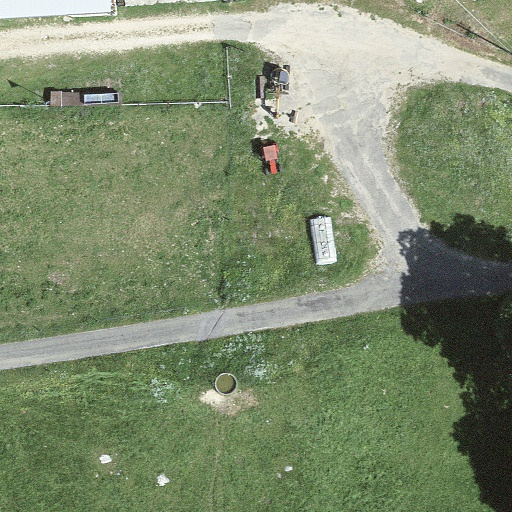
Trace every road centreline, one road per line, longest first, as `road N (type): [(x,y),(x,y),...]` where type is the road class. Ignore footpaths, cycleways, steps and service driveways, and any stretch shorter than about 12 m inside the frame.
road 1 (track): [(511,81),(282,24),(221,23),(0,48)]
road 2 (track): [(511,275),(0,356)]
road 3 (track): [(437,288),(282,24)]
